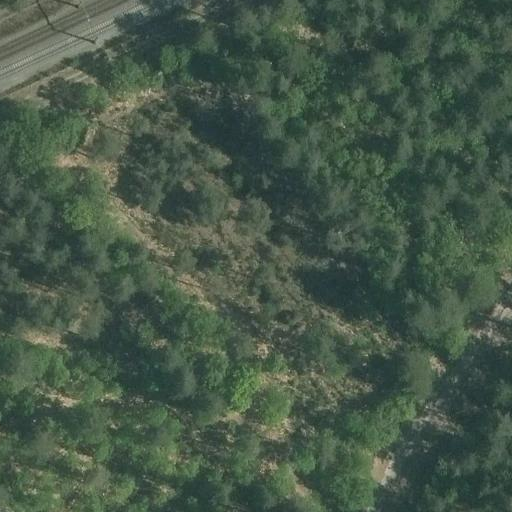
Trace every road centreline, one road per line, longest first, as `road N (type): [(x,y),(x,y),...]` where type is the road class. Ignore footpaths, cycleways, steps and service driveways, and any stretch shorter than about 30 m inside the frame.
road 1 (track): [(0,116),(240,0)]
road 2 (track): [(511,294),(363,511)]
